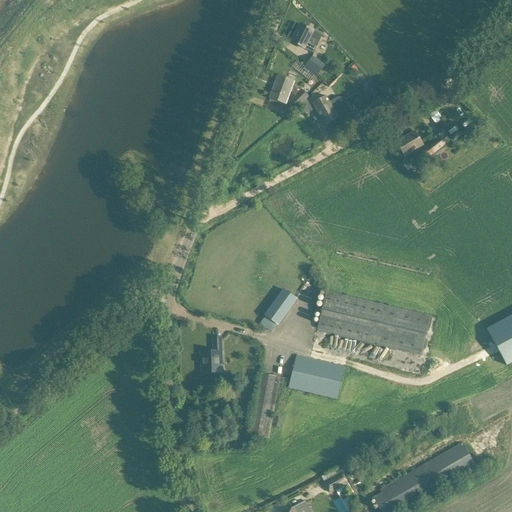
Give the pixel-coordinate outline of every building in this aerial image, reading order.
[(313,31),(309,29),(300,24),(291,42),(304,49),(314,53),(317,46),(322,36),(313,31)] [(307,63),(303,68),(307,70),(315,76),(316,77),(324,66),(312,56),(307,63)] [(307,70),(303,75),(311,82),(315,76),(307,70)] [(293,82),(287,79),(278,76),(269,98),(285,104),(290,91),(295,95),(291,100),(298,107),(300,105),(306,98),(308,96),(293,82)] [(371,88),(364,89),(365,98),(372,97),(371,88)] [(342,105),(334,110),(326,96),(313,103),(320,116),(325,125),(338,118),(337,116),(348,110),(346,106),(343,108),(342,105)] [(306,98),(300,105),(305,114),(313,110),(306,98)] [(386,106),(379,98),(375,101),(377,103),(367,109),(371,116),(382,110),(382,109),(386,106)] [(429,115),(436,124),(443,119),(436,109),(429,115)] [(453,135),(446,127),(442,131),(443,132),(435,138),(437,140),(421,151),(431,164),(464,139),(458,131),(453,135)] [(422,145),(420,141),(415,132),(397,143),(404,156),(422,145)] [(279,326),(298,299),(283,289),(264,316),(265,317),(260,324),(272,333),(277,325),(279,326)] [(422,353),(430,316),(326,292),(317,329),(422,353)] [(511,361),(511,316),(488,329),(507,365),(511,361)] [(202,373),(212,373),(218,373),(217,359),(222,359),(221,337),(213,338),(213,352),(201,352),(201,353),(203,353),(204,364),(202,364),(202,373)] [(289,386),(336,398),(344,367),(296,355),(289,386)] [(260,373),(249,435),(268,439),(276,396),(276,393),(277,389),(278,386),(279,380),(279,377),(260,373)] [(275,416),(273,427),(280,428),(282,419),(275,416)] [(397,511),(475,467),(461,442),(380,489),(382,492),(372,498),(381,511),(380,511),(397,511)] [(343,471),(324,481),(324,482),(330,493),(346,485),(350,483),(348,480),(345,475),(345,474),(343,471)] [(286,511),(284,511),(310,511),(305,501),(286,511)]
